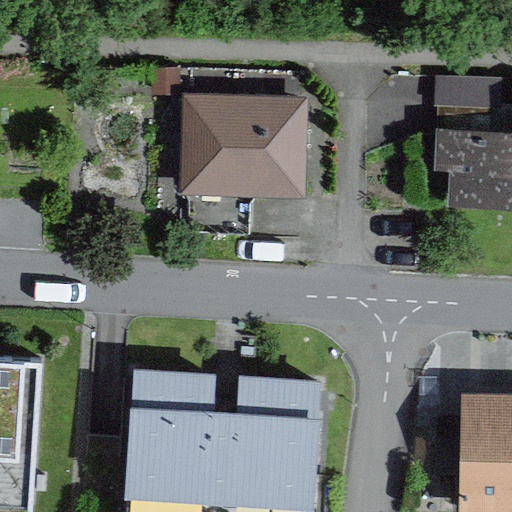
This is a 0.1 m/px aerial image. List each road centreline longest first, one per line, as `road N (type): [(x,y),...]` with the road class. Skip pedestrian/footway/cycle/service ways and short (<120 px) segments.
road 1 (residential): [(397,304),(0,279)]
road 2 (residential): [(370,511),(397,304)]
